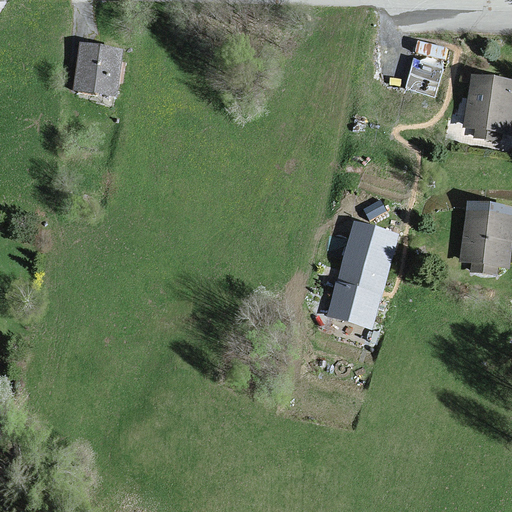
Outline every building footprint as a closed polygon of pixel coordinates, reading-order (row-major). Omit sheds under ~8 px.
[(444,61),(416,52),(407,82),(436,90),(444,61)] [(119,58),(80,53),(76,92),(115,97),(119,58)] [(511,134),(511,90),(470,85),(470,87),(465,124),(469,125),(468,132),(476,133),(475,139),(485,140),(484,144),(510,148),(511,134)] [(511,228),(511,217),(467,212),(461,273),(495,277),(496,271),(507,272),(511,228)] [(402,236),(357,223),(339,283),(385,296),(402,236)] [(374,332),(385,296),(339,283),(329,319),(374,332)]
